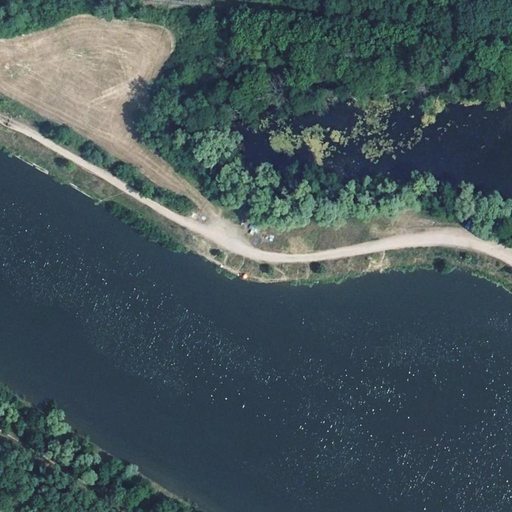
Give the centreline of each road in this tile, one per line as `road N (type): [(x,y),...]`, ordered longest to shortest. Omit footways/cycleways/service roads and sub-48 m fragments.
road 1 (track): [(511,253),(446,235),(309,257),(249,253),(0,117)]
road 2 (track): [(124,511),(0,433)]
